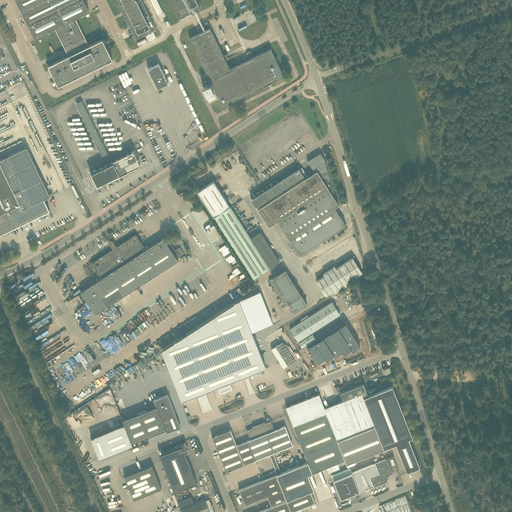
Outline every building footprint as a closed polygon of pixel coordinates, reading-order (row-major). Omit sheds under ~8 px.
[(58,86),(113,59),(102,39),(89,45),(75,18),(89,11),(83,0),(15,0),(34,38),(55,28),(68,55),(48,65),(58,86)] [(116,0),(136,39),(156,29),(142,0),(116,0)] [(163,12),(157,0),(150,0),(157,14),(163,12)] [(170,0),(180,18),(200,8),(195,0),(170,0)] [(210,28),(189,38),(207,74),(202,77),(205,82),(208,81),(207,79),(209,78),(212,83),(203,87),(209,100),(218,96),(223,106),(284,76),(270,49),(230,69),(210,28)] [(153,32),(146,36),(148,41),(156,37),(153,32)] [(158,88),(168,83),(158,63),(148,68),(158,88)] [(98,69),(71,80),(73,83),(100,72),(98,69)] [(117,108),(116,108),(128,130),(133,128),(137,127),(138,131),(145,131),(154,126),(154,121),(153,118),(156,116),(145,95),(144,95),(140,97),(140,100),(139,98),(139,101),(137,102),(136,100),(129,101),(127,102),(127,101),(125,98),(126,104),(117,108)] [(83,100),(77,103),(83,114),(88,111),(83,100)] [(97,119),(95,119),(96,130),(111,128),(109,114),(96,115),(97,119)] [(0,233),(6,231),(8,233),(11,231),(10,229),(16,226),(46,212),(47,211),(47,212),(50,211),(49,210),(44,199),(50,196),(48,191),(26,147),(0,159),(0,233)] [(106,164),(90,172),(97,186),(103,183),(102,182),(107,180),(107,181),(140,165),(133,150),(122,156),(121,153),(115,155),(117,159),(111,161),(112,163),(107,165),(106,164)] [(252,199),(251,199),(256,206),(258,208),(258,209),(260,213),(269,226),(277,221),(299,255),(342,228),(346,225),(335,207),(339,205),(332,194),(334,193),(326,165),(327,165),(325,162),(326,161),(321,153),(308,161),(315,172),(308,176),(307,176),(305,177),(305,178),(304,179),(302,176),(303,176),(299,169),(252,199)] [(197,192),(213,216),(229,206),(213,181),(197,192)] [(270,267),(231,207),(214,218),(253,278),(270,267)] [(271,267),(280,261),(260,232),(252,237),(271,267)] [(101,278),(81,291),(83,295),(95,314),(178,260),(166,242),(163,238),(145,249),(136,234),(91,263),(96,269),(97,271),(101,278)] [(345,283),(362,272),(353,257),(336,268),(334,266),(323,273),(325,275),(316,281),(326,295),(334,290),(335,292),(346,285),(345,283)] [(294,312),(307,304),(285,270),(269,280),(286,306),(289,304),(294,312)] [(239,299),(162,349),(182,401),(218,386),(220,391),(220,390),(221,392),(231,388),(231,386),(230,382),(266,368),(239,299)] [(36,312),(36,311),(38,310),(37,308),(40,306),(37,300),(26,306),(30,313),(32,312),(33,313),(36,312)] [(303,348),(316,340),(312,332),(340,314),(332,302),(290,328),(303,348)] [(346,322),(307,347),(317,362),(325,358),(326,359),(334,354),(335,356),(342,351),(343,353),(351,348),(352,350),(360,345),(346,322)] [(295,361),(282,341),(271,348),(284,368),(295,361)] [(277,474),(276,474),(286,499),(287,500),(310,491),(314,490),(308,474),(312,473),(345,460),(346,464),(396,444),(407,472),(420,467),(408,439),(412,437),(392,386),(368,396),(363,383),(340,393),(343,400),(324,408),(319,394),(286,407),(295,430),(304,454),(308,462),(281,473),(277,474)] [(156,406),(122,420),(131,443),(165,429),(166,432),(171,430),(180,427),(175,414),(167,394),(153,399),(156,406)] [(230,429),(212,436),(218,452),(226,472),(230,470),(251,461),(255,460),(269,454),(277,474),(281,473),(273,453),(293,445),(287,430),(285,426),(274,430),(270,421),(247,430),(251,439),(248,440),(243,442),(237,445),(230,429)] [(124,424),(90,437),(99,458),(132,445),(124,424)] [(197,483),(186,453),(188,452),(185,442),(176,446),(177,448),(159,455),(174,492),(197,483)] [(333,480),(341,499),(373,486),(374,487),(378,485),(378,484),(383,482),(383,481),(383,480),(385,481),(387,476),(385,476),(386,474),(392,472),(392,473),(393,473),(387,458),(333,480)] [(152,465),(124,476),(133,499),(161,488),(152,465)] [(245,505),(267,496),(271,505),(286,499),(276,474),(239,489),(245,505)] [(287,500),(259,511),(302,511),(301,508),(315,503),(310,491),(287,500)] [(204,499),(180,508),(181,511),(214,511),(213,507),(212,507),(211,505),(209,499),(205,501),(204,499)]
